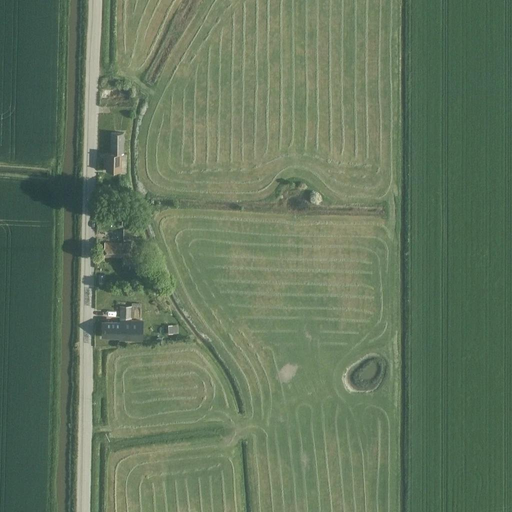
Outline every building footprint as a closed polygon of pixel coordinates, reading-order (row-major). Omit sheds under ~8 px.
[(121,153),(123,153),(123,132),(110,132),(110,152),(106,152),(106,170),(121,171),(121,153)] [(122,238),(136,238),(136,228),(122,228),(122,238)] [(104,242),(104,256),(121,256),(121,265),(129,265),(129,268),(138,268),(138,256),(131,256),(131,243),(104,242)] [(119,317),(131,318),(132,305),(119,305),(119,317)] [(102,321),(102,336),(120,337),(120,338),(119,338),(119,339),(138,339),(139,328),(139,321),(139,320),(120,319),(120,320),(120,322),(102,321)]
